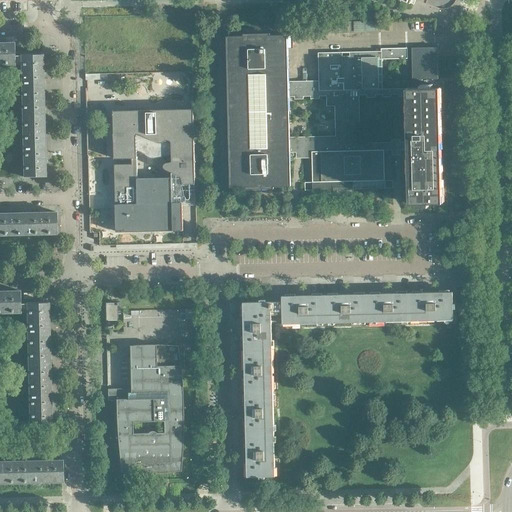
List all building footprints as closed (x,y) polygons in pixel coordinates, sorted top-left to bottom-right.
[(356,21),(356,30),(375,30),(375,20),(356,21)] [(354,33),(354,22),(325,23),(325,34),(354,33)] [(321,34),(321,23),(292,24),(292,35),(321,34)] [(319,91),(319,81),(286,82),(285,35),(229,37),(232,188),(289,186),(288,158),(288,153),(296,152),(296,155),(304,155),(304,152),(321,152),(321,182),(343,182),(385,181),(385,180),(393,180),(392,155),(401,155),(400,150),(410,150),(412,203),(417,203),(417,204),(429,204),(429,203),(441,203),(438,88),(433,88),(433,87),(422,87),(422,79),(438,79),(438,56),(437,47),(412,48),(412,52),(407,52),(408,89),(382,89),(319,91)] [(0,64),(13,64),(13,43),(0,42),(0,64)] [(384,58),(399,58),(399,47),(384,47),(384,58)] [(382,89),(382,57),(382,51),(366,52),(366,56),(342,57),(342,52),(318,53),(319,81),(319,91),(382,89)] [(44,72),(44,68),(42,68),(42,54),(20,55),(21,86),(42,85),(42,72),(44,72)] [(45,102),(45,98),(43,98),(42,85),(21,86),(21,116),(43,115),(43,102),(45,102)] [(115,165),(116,232),(183,231),(183,202),(175,203),(175,198),(186,198),(187,199),(188,200),(189,200),(190,199),(191,199),(191,198),(191,197),(195,184),(193,109),(113,111),(115,159),(132,158),(132,164),(115,165)] [(45,133),(45,128),(43,128),(43,115),(21,116),(22,146),(44,145),(43,133),(45,133)] [(46,163),(46,158),(44,158),(44,145),(22,146),(23,177),(44,176),(44,163),(46,163)] [(56,234),(55,212),(42,212),(42,210),(37,210),(37,212),(25,213),(25,234),(56,234)] [(0,234),(25,234),(25,213),(12,213),(12,211),(7,211),(7,213),(0,213),(0,234)] [(0,245),(0,252),(11,253),(11,245),(0,245)] [(0,312),(19,312),(19,290),(6,291),(6,289),(1,289),(1,291),(0,290),(0,312)] [(455,309),(455,304),(453,304),(453,292),(410,293),(411,321),(454,320),(453,309),(455,309)] [(411,321),(410,293),(367,294),(368,322),(411,321)] [(368,322),(367,294),(325,295),(326,323),(368,322)] [(326,323),(325,295),(282,296),(282,301),(266,302),(266,300),(260,300),(260,302),(243,302),(244,349),(272,349),(271,311),(282,311),(283,324),(326,323)] [(50,320),(50,315),(48,316),(48,302),(26,303),(26,333),(48,333),(48,320),(50,320)] [(121,312),(120,302),(105,303),(105,320),(117,320),(117,312),(121,312)] [(125,310),(125,324),(141,324),(141,318),(168,318),(168,315),(173,315),(173,309),(125,310)] [(51,350),(51,346),(49,346),(48,333),(26,333),(27,364),(49,363),(49,350),(51,350)] [(130,392),(108,393),(107,393),(108,401),(115,400),(116,408),(116,424),(118,449),(119,460),(121,472),(127,473),(135,473),(142,473),(150,473),(155,473),(166,472),(173,472),(180,471),(181,463),(182,455),(182,446),(182,438),(183,431),(183,423),(183,415),(183,407),(182,399),(182,390),(181,379),(181,372),(180,365),(179,357),(178,346),(172,345),(166,345),(158,344),(152,344),(146,345),(141,345),(135,345),(129,346),(130,392)] [(273,391),(272,349),(244,349),(245,392),(273,391)] [(51,380),(51,376),(49,376),(49,363),(27,364),(28,394),(50,393),(49,380),(51,380)] [(274,433),(274,408),(273,391),(245,392),(246,434),(274,433)] [(52,410),(52,406),(50,406),(50,393),(28,394),(29,424),(51,424),(50,411),(52,410)] [(275,476),(274,433),(246,434),(247,474),(247,477),(259,477),(259,479),(265,479),(265,477),(275,476)] [(62,481),(61,460),(48,460),(48,458),(43,458),(43,460),(31,460),(31,482),(62,481)] [(31,482),(31,460),(18,461),(18,459),(13,459),(13,461),(1,461),(1,483),(31,482)]
